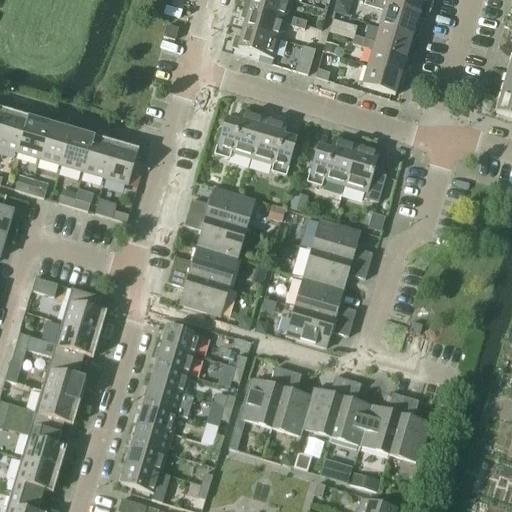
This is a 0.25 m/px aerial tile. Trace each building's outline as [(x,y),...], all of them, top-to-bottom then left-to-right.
[(284,22),(283,26),(293,29),(295,21),(286,18),(290,3),(281,0),(250,0),(249,5),(245,4),(243,10),(284,22)] [(364,0),(363,7),(373,11),(375,2),(368,0),(364,0)] [(386,0),(385,5),(384,9),(417,19),(422,0),(386,0)] [(383,13),(378,29),(411,39),(417,19),(384,9),(385,5),(375,2),(373,11),(383,13)] [(246,17),(242,31),(278,42),(283,26),(284,22),(243,10),(241,16),(246,17)] [(295,21),(293,29),(303,32),(305,24),(295,21)] [(162,39),(164,40),(173,43),(177,31),(165,28),(162,39)] [(378,29),(374,44),(372,48),(405,58),(411,39),(378,29)] [(273,62),(278,42),(242,31),(238,44),(233,43),(231,50),(273,62)] [(351,47),(361,50),(364,41),(354,38),(351,47)] [(300,48),(302,48),(314,51),(316,44),(303,40),(300,48)] [(371,52),(366,68),(400,78),(405,58),(372,48),(374,44),(364,41),(361,50),(371,52)] [(302,48),(297,66),(294,74),(306,78),(314,51),(302,48)] [(394,98),(400,78),(366,68),(360,88),(394,98)] [(326,84),(329,75),(316,72),(314,80),(326,84)] [(511,76),(506,75),(500,94),(511,97),(511,76)] [(511,119),(511,97),(500,94),(494,115),(511,119)] [(0,131),(0,150),(16,155),(27,120),(5,113),(0,131)] [(229,155),(250,162),(263,119),(240,113),(237,123),(225,120),(213,157),(227,161),(229,155)] [(263,119),(250,162),(272,168),(270,174),(284,178),(295,140),(283,137),(286,126),(263,119)] [(16,155),(38,162),(49,126),(27,120),(16,155)] [(38,162),(60,169),(71,133),(49,126),(38,162)] [(60,169),(82,175),(92,139),(71,133),(60,169)] [(82,175),(104,181),(114,146),(92,139),(82,175)] [(321,183),(343,189),(355,147),(332,140),(329,150),(317,147),(306,185),(319,189),(321,183)] [(114,146),(104,181),(126,188),(137,153),(114,146)] [(355,147),(343,189),(365,196),(363,201),(376,205),(384,179),(372,175),(379,154),(355,147)] [(13,193),(28,197),(30,189),(16,185),(13,193)] [(30,189),(28,197),(42,202),(45,193),(30,189)] [(191,203),(187,216),(244,233),(253,204),(213,191),(208,208),(191,203)] [(288,211),(302,215),(307,198),(293,194),(288,211)] [(0,236),(4,238),(11,215),(1,212),(5,199),(0,197),(0,236)] [(57,206),(72,210),(74,202),(59,198),(57,206)] [(74,202),(72,210),(86,215),(88,207),(74,202)] [(267,221),(279,225),(283,213),(270,209),(267,221)] [(125,226),(127,218),(112,213),(110,222),(125,226)] [(285,224),(295,227),(298,217),(288,214),(285,224)] [(200,234),(195,249),(236,261),(244,233),(187,216),(183,229),(200,234)] [(347,221),(344,231),(355,234),(358,225),(347,221)] [(318,223),(310,253),(367,270),(371,256),(354,251),(358,235),(355,234),(344,231),(318,223)] [(173,260),(170,273),(227,290),(236,261),(195,249),(191,265),(173,260)] [(310,253),(301,281),(342,293),(346,277),(363,282),(367,270),(310,253)] [(218,320),(227,290),(170,273),(166,286),(183,291),(178,308),(218,320)] [(53,301),(56,288),(34,281),(30,294),(53,301)] [(301,281),(293,310),(350,327),(354,314),(337,309),(342,293),(301,281)] [(266,291),(263,300),(276,304),(278,295),(266,291)] [(70,292),(60,326),(98,337),(105,315),(96,313),(99,301),(70,292)] [(259,313),(270,316),(274,305),(262,301),(259,313)] [(347,340),(350,327),(293,310),(284,339),(324,352),(329,335),(347,340)] [(238,329),(247,332),(250,320),(242,318),(238,329)] [(60,326),(50,360),(79,369),(82,357),(91,360),(98,337),(60,326)] [(165,328),(159,349),(194,359),(200,339),(165,328)] [(17,336),(13,349),(25,353),(29,340),(17,336)] [(21,365),(25,353),(13,349),(9,362),(21,365)] [(159,349),(154,368),(188,379),(194,359),(159,349)] [(237,359),(234,371),(242,373),(246,361),(237,359)] [(50,360),(40,394),(78,405),(85,383),(76,380),(79,369),(50,360)] [(223,381),(230,383),(238,385),(242,373),(234,371),(234,372),(210,365),(209,373),(224,377),(223,381)] [(154,368),(148,388),(182,398),(188,379),(154,368)] [(240,423),(269,431),(287,374),(273,370),(268,387),(252,383),(240,423)] [(287,374),(269,431),(299,440),(301,432),(310,400),(294,395),(299,378),(287,374)] [(301,432),(330,441),(346,383),(333,379),(328,397),(312,392),(310,400),(301,432)] [(346,383),(330,441),(358,449),(370,409),(354,404),(359,387),(346,383)] [(148,388),(142,407),(176,418),(186,421),(192,401),(182,398),(148,388)] [(40,394),(30,427),(59,436),(62,425),(71,427),(78,405),(40,394)] [(370,409),(358,449),(387,457),(404,400),(391,396),(386,414),(370,409)] [(226,398),(222,410),(230,413),(234,400),(226,398)] [(404,400),(387,457),(417,466),(428,426),(412,421),(417,404),(404,400)] [(0,404),(0,418),(5,420),(8,407),(0,404)] [(142,407),(136,427),(171,437),(176,418),(142,407)] [(227,425),(230,413),(222,410),(219,422),(227,425)] [(20,461),(58,473),(65,450),(56,447),(59,436),(30,427),(20,461)] [(136,427),(130,447),(165,457),(171,437),(136,427)] [(214,437),(211,449),(219,451),(223,439),(214,437)] [(227,452),(238,455),(242,443),(230,440),(227,452)] [(130,447),(125,466),(159,476),(165,457),(130,447)] [(215,464),(219,451),(211,449),(207,461),(215,464)] [(278,467),(290,471),(293,458),(281,455),(278,467)] [(20,461),(10,495),(39,503),(43,492),(51,495),(58,473),(20,461)] [(119,486),(152,496),(150,503),(161,506),(169,479),(159,476),(125,466),(119,486)] [(348,487),(376,495),(379,484),(351,475),(348,487)] [(203,476),(199,488),(207,490),(211,478),(203,476)] [(320,501),(324,488),(315,486),(312,498),(320,501)] [(204,503),(207,490),(199,488),(196,500),(204,503)] [(324,489),(320,501),(320,502),(329,504),(333,491),(324,489)] [(10,495),(4,511),(36,511),(39,503),(10,495)] [(144,511),(146,509),(121,502),(118,511),(144,511)] [(393,511),(360,502),(356,511),(393,511)]
